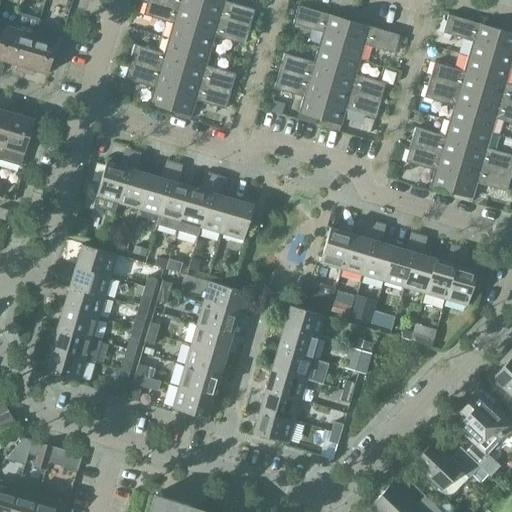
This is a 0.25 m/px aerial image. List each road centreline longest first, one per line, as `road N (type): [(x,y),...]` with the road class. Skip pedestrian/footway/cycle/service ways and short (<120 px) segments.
road 1 (residential): [(511,280),(501,319),(331,497),(37,414),(0,349)]
road 2 (residential): [(511,236),(369,193),(352,164),(275,142),(234,153),(87,112)]
road 3 (residential): [(0,288),(47,265),(87,112)]
